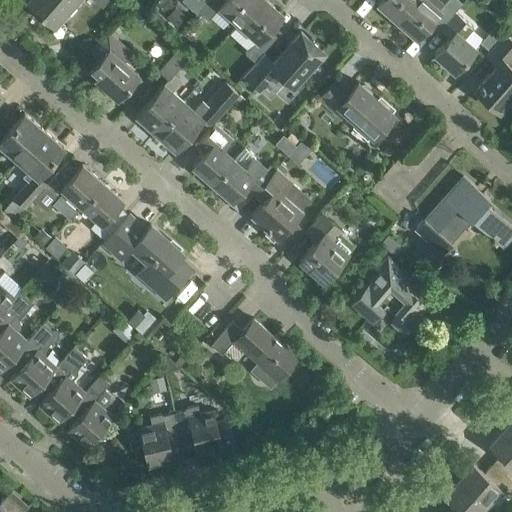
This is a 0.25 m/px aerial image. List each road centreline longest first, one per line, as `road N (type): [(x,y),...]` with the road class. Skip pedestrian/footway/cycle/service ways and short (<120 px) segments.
road 1 (residential): [(417,426),(320,339),(264,269),(118,140),(83,124),(0,50)]
road 2 (residential): [(511,174),(470,142),(452,109),(321,0)]
road 3 (tertiary): [(181,511),(313,487),(367,468),(417,426)]
road 4 (tertiary): [(417,426),(511,318)]
road 5 (residential): [(0,433),(94,511)]
